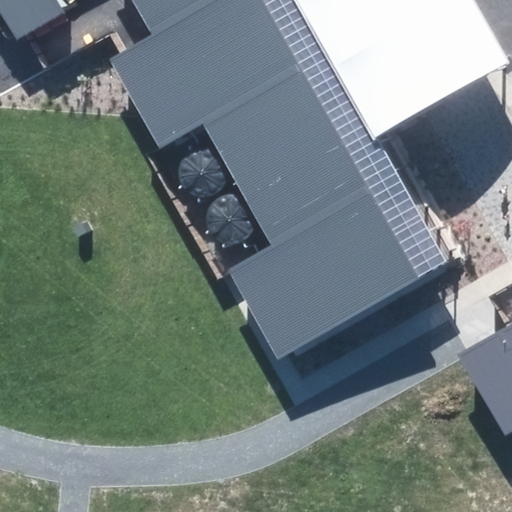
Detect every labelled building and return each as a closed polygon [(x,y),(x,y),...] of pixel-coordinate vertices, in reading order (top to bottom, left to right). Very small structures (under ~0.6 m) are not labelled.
[(0,0),(0,9),(18,38),(64,15),(55,0),(132,0),(152,35),(120,54),(110,60),(141,117),(158,148),(202,123),(273,244),(229,270),(278,358),(286,353),(419,280),(262,0),(0,0)] [(262,0),(419,280),(445,262),(374,137),(295,0),(262,0)] [(295,0),(374,137),(394,126),(508,62),(472,0),(295,0)] [(173,181),(176,189),(182,195),(190,199),(199,200),(207,198),(215,193),(220,187),(223,178),(223,170),(220,162),(214,155),(207,151),(199,149),(191,150),(184,153),(178,158),(174,165),(172,173),(173,181)] [(202,230),(205,238),(211,244),(219,248),(228,249),(236,247),(244,243),(249,236),(252,227),(252,219),(249,211),(243,204),(235,200),(228,198),(220,199),(213,202),(207,207),(202,214),(201,222),(202,230)] [(511,323),(458,353),(505,435),(511,430),(511,323)]
